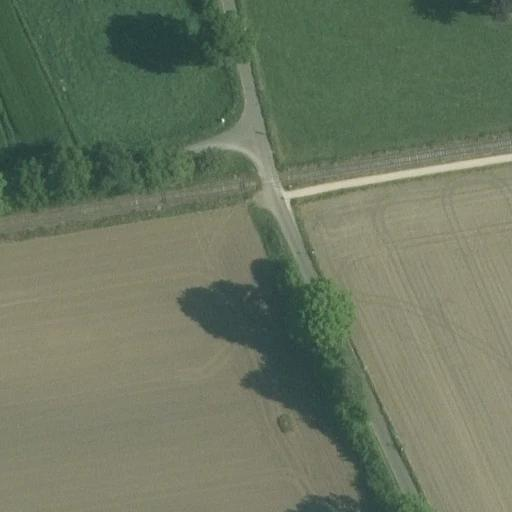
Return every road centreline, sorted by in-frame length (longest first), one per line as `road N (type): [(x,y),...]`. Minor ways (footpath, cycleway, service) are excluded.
road 1 (unclassified): [(413,511),(266,192),(255,139)]
road 2 (unclassified): [(0,193),(255,139)]
road 3 (unclassified): [(255,139),(222,0)]
